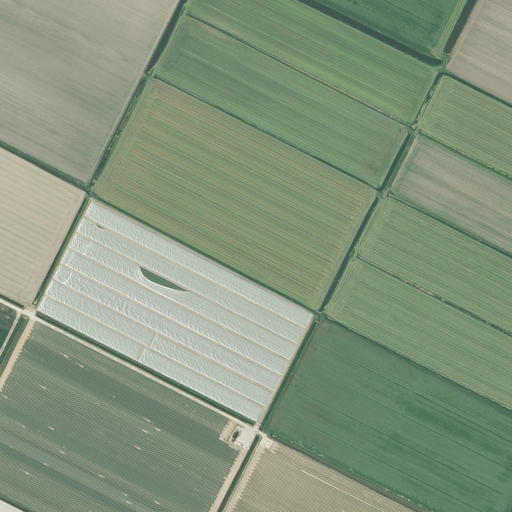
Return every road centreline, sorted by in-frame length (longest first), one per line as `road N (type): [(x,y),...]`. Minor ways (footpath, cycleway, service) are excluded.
road 1 (track): [(227,511),(264,436),(0,301)]
road 2 (track): [(375,194),(511,264)]
